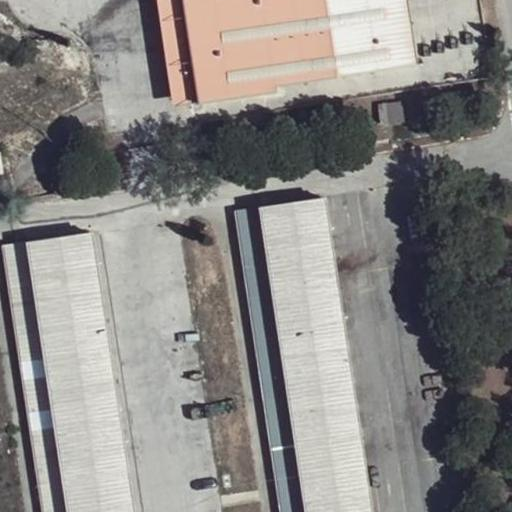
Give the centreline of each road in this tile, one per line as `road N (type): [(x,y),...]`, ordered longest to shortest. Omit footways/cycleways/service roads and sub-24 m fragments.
road 1 (unknown): [(356,165),(402,511)]
road 2 (unknown): [(136,190),(168,511)]
road 3 (unknown): [(356,165),(136,190)]
road 4 (unknown): [(511,143),(356,165)]
road 5 (unknown): [(136,190),(0,211)]
